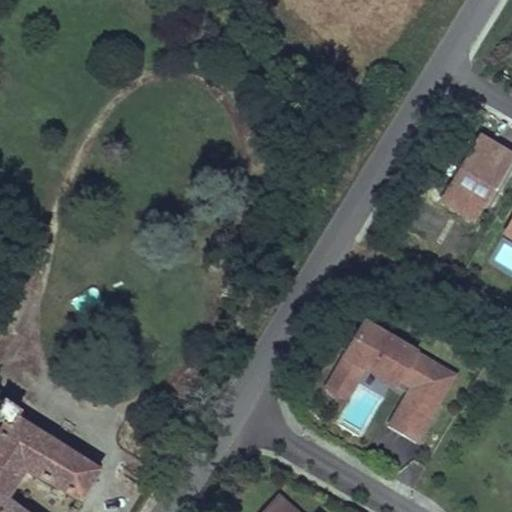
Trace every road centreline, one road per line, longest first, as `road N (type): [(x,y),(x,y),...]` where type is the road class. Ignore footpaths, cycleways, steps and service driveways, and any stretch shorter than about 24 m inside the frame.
road 1 (tertiary): [(231,407),(304,298),(439,63)]
road 2 (residential): [(412,511),(231,407)]
road 3 (tertiary): [(161,511),(231,407)]
